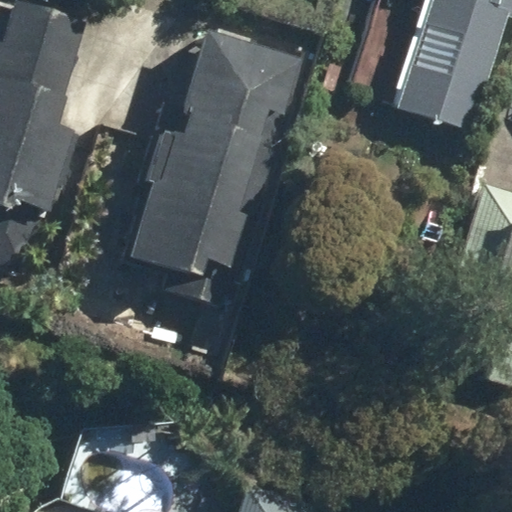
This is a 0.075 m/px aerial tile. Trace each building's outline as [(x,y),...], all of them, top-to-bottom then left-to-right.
[(57,120),(82,19),(19,0),(0,0),(0,261),(22,268),(40,201),(47,204),(70,124),(57,120)] [(511,11),(511,0),(425,0),(395,103),(474,126),(508,10),(511,11)] [(300,57),(211,28),(188,102),(164,94),(138,181),(152,184),(132,249),(172,262),(163,289),(222,308),(300,57)] [(511,190),(486,183),(462,259),(511,275),(484,371),(511,379),(511,190)] [(308,511),(313,495),(251,476),(240,511),(308,511)]
